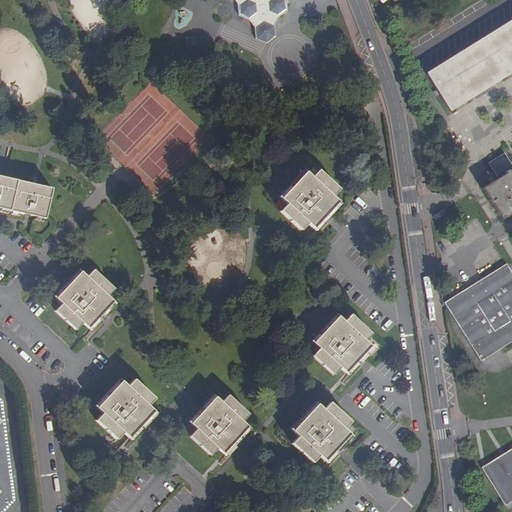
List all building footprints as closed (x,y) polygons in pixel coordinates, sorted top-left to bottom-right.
[(234,0),(237,4),(237,15),(248,20),(255,28),(257,39),(265,43),(276,36),(274,26),(278,14),(287,9),(284,0),(234,0)] [(511,21),(427,73),(451,112),(511,74),(511,21)] [(499,181),(484,190),(503,220),(511,214),(511,163),(506,155),(490,165),(499,181)] [(312,177),(332,196),(339,189),(319,170),(312,177)] [(288,204),(307,223),(311,226),(313,229),(338,202),(332,196),(312,177),(306,172),(282,197),(288,204)] [(0,208),(45,218),(52,189),(0,177),(0,208)] [(307,223),(288,204),(281,211),(301,230),(307,223)] [(511,272),(508,266),(447,305),(482,362),(511,342),(511,272)] [(61,305),(55,311),(75,330),(82,322),(88,328),(113,303),(107,297),(114,290),(93,270),(86,277),(81,272),(55,299),(61,305)] [(371,347),(365,341),(372,333),(352,314),(344,322),(338,316),(313,342),(320,348),(313,355),(333,374),(340,367),(343,370),(346,373),(356,363),(371,347)] [(107,396),(97,407),(103,413),(96,421),(116,439),(123,432),(129,438),(138,429),(154,411),(148,405),(154,398),(134,379),(128,387),(121,381),(107,396)] [(200,413),(191,423),(197,428),(190,436),(211,456),(218,448),(224,454),(237,441),(249,428),(242,421),(248,415),(228,396),(222,402),(215,396),(200,413)] [(0,511),(5,511),(15,502),(3,401),(0,398),(0,511)] [(318,404),(293,431),(299,437),(293,444),(313,462),(319,455),(326,461),(351,434),(344,428),(350,422),(330,402),(324,409),(318,404)] [(511,451),(484,469),(506,506),(511,502),(511,451)]
